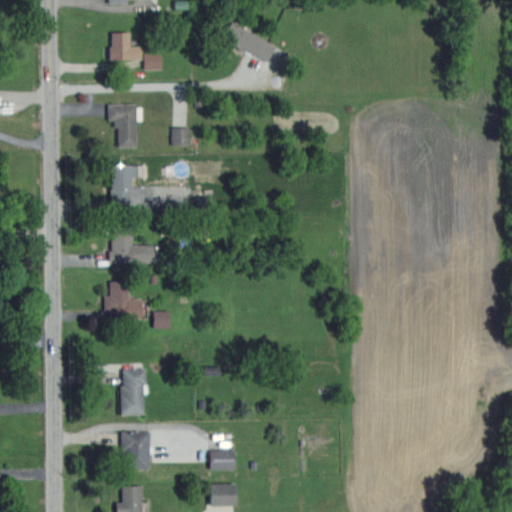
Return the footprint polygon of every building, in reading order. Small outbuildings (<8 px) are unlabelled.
[(266,61),(228,40),(228,39),(222,36),(231,20),(275,44),(266,61)] [(108,58),(108,45),(110,45),(110,31),(128,31),(128,44),(140,44),(140,58),(108,58)] [(140,51),(140,68),(157,68),(157,51),(140,51)] [(136,145),(117,145),(117,126),(113,126),(113,118),(106,118),(106,102),(135,102),(135,105),(141,105),(141,119),(135,119),(136,145)] [(185,126),(168,126),(168,144),(185,143),(185,126)] [(136,165),(136,176),(129,176),(128,201),(109,201),(109,180),(105,180),(106,175),(109,175),(109,164),(128,164),(128,165),(136,165)] [(131,219),(131,244),(152,244),(153,262),(107,262),(107,249),(111,249),(110,238),(113,238),(112,220),(131,219)] [(127,279),(127,295),(133,295),(133,297),(142,297),(142,318),(109,318),(109,309),(105,309),(104,307),(105,294),(109,294),(109,279),(127,279)] [(166,309),(149,309),(149,326),(166,326),(166,309)] [(119,413),(119,384),(122,384),(121,367),(144,367),(144,382),(145,382),(145,392),(142,392),(142,412),(119,413)] [(148,467),(122,466),(123,449),(119,449),(120,428),(149,429),(148,444),(153,444),(153,452),(149,452),(148,467)] [(205,448),(206,468),(231,468),(230,448),(205,448)] [(204,482),(205,504),(232,504),(231,482),(204,482)] [(114,511),(114,500),(120,500),(120,484),(139,484),(139,511),(114,511)]
